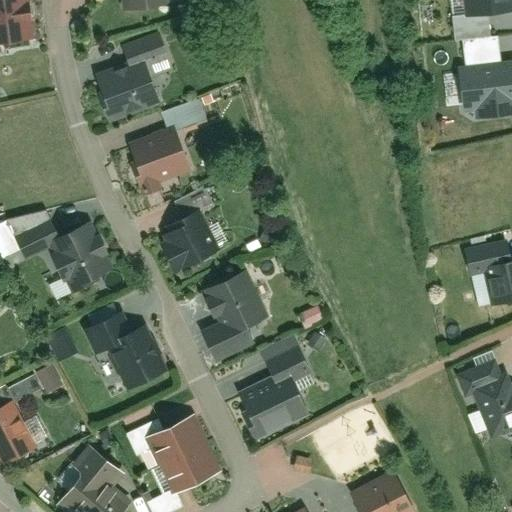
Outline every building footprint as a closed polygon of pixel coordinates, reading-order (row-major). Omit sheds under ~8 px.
[(22,0),(0,0),(0,51),(29,46),(22,0)] [(121,0),(124,13),(166,8),(164,0),(121,0)] [(511,0),(464,0),(466,14),(511,8),(511,0)] [(511,61),(457,67),(462,111),(475,110),(476,115),(511,111),(511,61)] [(142,69),(94,89),(110,127),(157,108),(142,69)] [(172,136),(130,154),(144,188),(187,170),(172,136)] [(192,223),(160,238),(177,277),(209,262),(192,223)] [(59,248),(51,225),(16,241),(25,263),(49,253),(59,248)] [(59,248),(49,253),(69,300),(108,282),(89,235),(59,248)] [(472,279),(487,276),(497,316),(511,312),(511,261),(507,242),(464,254),(472,279)] [(263,323),(241,278),(207,294),(229,339),(263,323)] [(146,332),(106,349),(127,393),(165,376),(146,332)] [(511,385),(503,361),(464,376),(487,441),(511,431),(511,385)] [(289,381),(238,405),(256,443),(306,420),(289,381)] [(11,412),(0,416),(0,468),(32,456),(11,412)] [(192,425),(149,441),(171,498),(213,481),(192,425)] [(65,511),(128,511),(130,511),(107,495),(119,476),(86,450),(61,488),(74,498),(65,511)] [(395,477),(352,497),(358,511),(410,511),(411,511),(395,477)]
